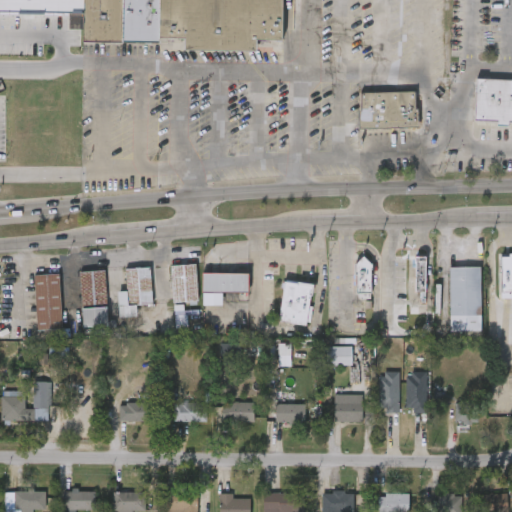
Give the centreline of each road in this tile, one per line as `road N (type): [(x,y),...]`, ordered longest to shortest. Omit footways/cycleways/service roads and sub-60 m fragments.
road 1 (residential): [(0,453),(511,449)]
road 2 (secondary): [(511,187),(22,215)]
